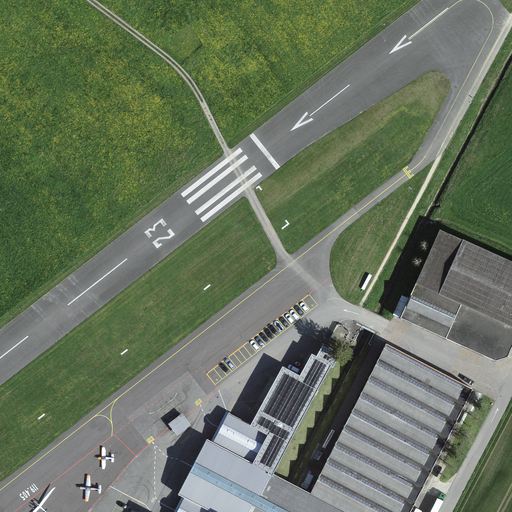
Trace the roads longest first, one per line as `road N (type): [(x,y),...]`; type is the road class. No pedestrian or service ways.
road 1 (track): [(356,318),(309,288),(277,250),(194,89),(88,0)]
road 2 (track): [(356,318),(511,14)]
road 3 (unclassified): [(511,377),(437,511)]
